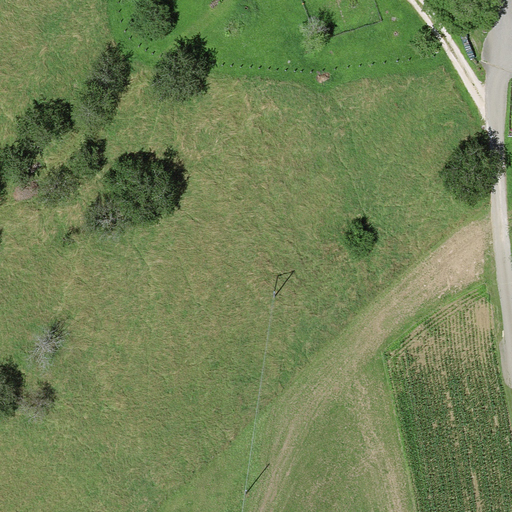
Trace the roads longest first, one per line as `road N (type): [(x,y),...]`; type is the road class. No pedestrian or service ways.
road 1 (track): [(0,207),(240,0)]
road 2 (unclassified): [(511,290),(500,104),(502,47),(511,26)]
